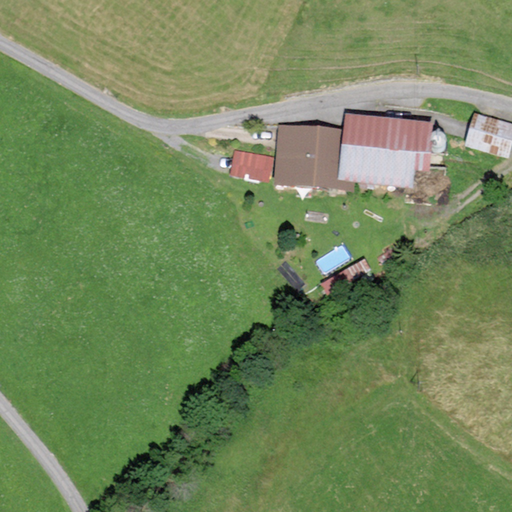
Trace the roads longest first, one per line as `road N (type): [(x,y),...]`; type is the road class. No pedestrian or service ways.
road 1 (unclassified): [(0,42),(157,125),(392,89),(511,106)]
road 2 (unclassified): [(81,511),(0,402)]
